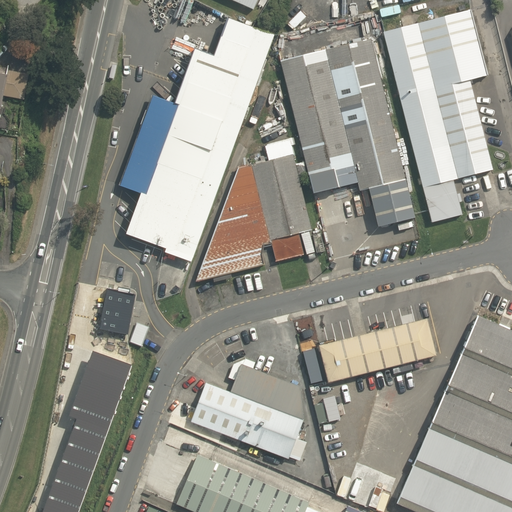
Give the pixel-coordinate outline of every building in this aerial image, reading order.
[(229,0),(253,11),(257,0),(229,0)] [(391,34),(440,223),(470,216),(462,182),(501,172),(477,82),(495,77),(478,11),(391,34)] [(182,252),(257,47),(227,36),(222,50),(209,46),(207,51),(200,49),(180,104),(158,96),(125,187),(147,195),(133,234),(182,252)] [(413,183),(379,42),(301,60),(298,49),(285,53),(288,65),(289,65),(321,198),(366,187),(367,194),(377,192),(386,230),(422,221),(413,183)] [(24,100),(29,75),(8,71),(7,74),(0,72),(0,109),(1,109),(3,96),(24,100)] [(248,171),(206,284),(274,266),(271,257),(273,247),(281,246),(286,264),(313,257),(308,235),(322,232),(303,158),(248,171)] [(107,289),(99,329),(127,334),(128,335),(136,294),(107,289)] [(511,511),(511,330),(474,314),(395,502),(417,511),(511,511)] [(319,345),(328,383),(436,356),(427,318),(319,345)] [(137,323),(130,342),(141,346),(149,327),(137,323)] [(131,365),(93,351),(69,416),(77,419),(43,511),(78,511),(132,365),(131,365)] [(207,383),(192,422),(289,459),(289,456),(300,460),(307,442),(297,438),(305,420),(299,386),(254,368),(256,363),(246,359),(234,364),(228,377),(235,380),(230,392),(207,383)] [(377,390),(357,385),(337,457),(357,463),(377,390)] [(177,504),(195,511),(304,511),(309,502),(198,455),(177,504)] [(396,478),(363,464),(355,484),(389,497),(396,478)]
